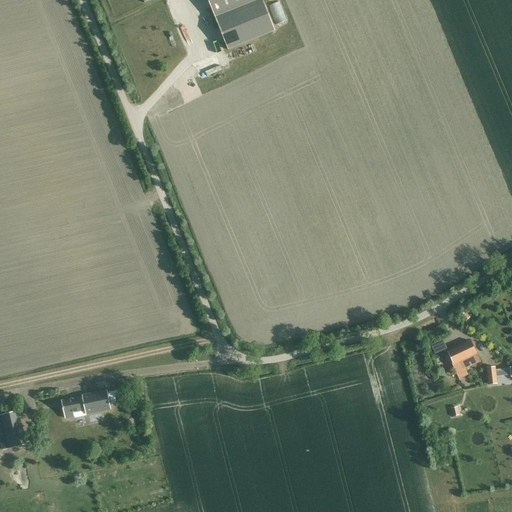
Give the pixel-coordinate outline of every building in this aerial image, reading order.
[(207,0),(228,50),(275,31),(262,0),(207,0)] [(471,341),(448,352),(453,364),(452,365),(459,379),(467,375),(464,369),(480,361),(471,341)] [(495,367),(487,368),(489,385),(497,384),(495,367)] [(83,396),(61,401),(65,418),(74,416),(73,413),(86,410),(86,414),(110,409),(106,390),(83,395),(83,396)] [(0,415),(0,441),(2,450),(26,444),(18,411),(0,415)]
